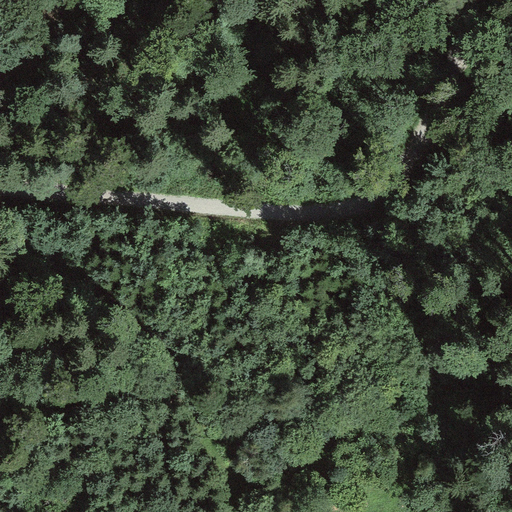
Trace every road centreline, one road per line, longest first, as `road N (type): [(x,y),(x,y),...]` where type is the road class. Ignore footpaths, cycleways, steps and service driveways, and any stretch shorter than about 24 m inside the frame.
road 1 (track): [(0,190),(335,218),(405,171),(487,0)]
road 2 (track): [(234,510),(160,373),(109,300),(0,233)]
